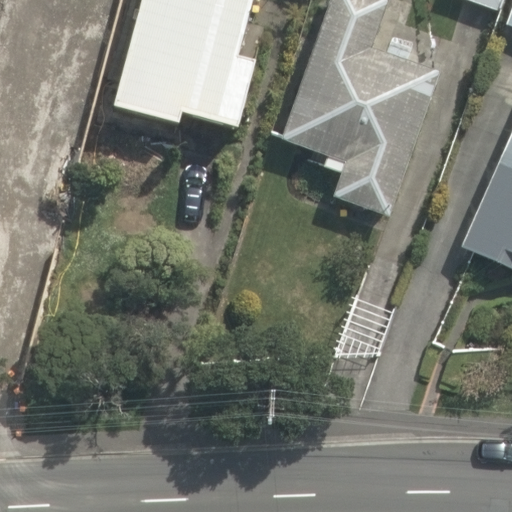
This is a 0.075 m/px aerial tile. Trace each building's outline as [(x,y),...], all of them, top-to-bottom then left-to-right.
[(75,0),(0,0),(0,95),(51,107),(75,0)] [(133,0),(105,109),(173,127),(176,114),(231,128),(249,61),(229,56),(243,0),(133,0)] [(390,2),(381,0),(316,0),(278,144),(345,162),(334,202),(388,216),(428,69),(376,56),(390,2)] [(450,0),(492,15),(496,0),(450,0)] [(511,0),(508,0),(500,22),(511,26),(511,0)] [(511,134),(464,254),(511,273),(511,270),(511,134)]
